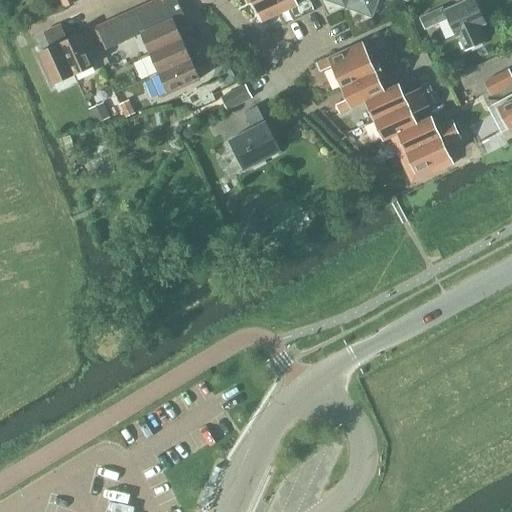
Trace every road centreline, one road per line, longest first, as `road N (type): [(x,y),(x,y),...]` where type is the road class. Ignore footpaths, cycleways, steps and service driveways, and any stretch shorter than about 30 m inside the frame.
road 1 (unclassified): [(0,489),(246,341),(272,348),(312,386)]
road 2 (unclassified): [(312,386),(511,274)]
road 3 (secondary): [(328,511),(349,495),(365,454),(352,420),(312,386)]
road 4 (secondary): [(312,386),(275,429),(237,511)]
road 5 (residential): [(325,50),(283,70),(215,0)]
